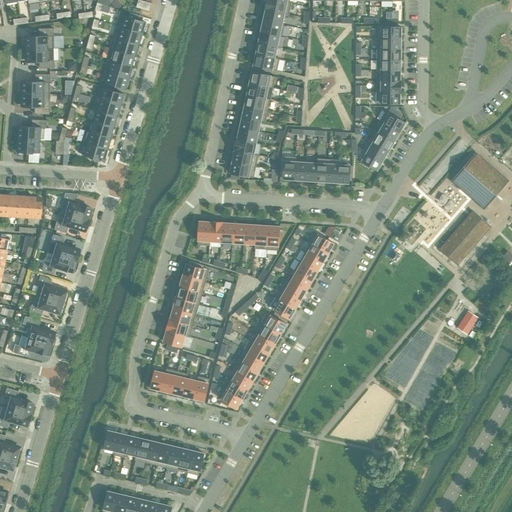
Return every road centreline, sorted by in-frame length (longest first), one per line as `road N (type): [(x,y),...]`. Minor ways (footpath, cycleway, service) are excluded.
road 1 (residential): [(245,441),(131,403),(166,253),(179,215),(201,197)]
road 2 (residential): [(245,441),(378,214)]
road 3 (residential): [(59,376),(119,178)]
road 4 (residential): [(201,197),(244,0)]
road 5 (residential): [(119,178),(171,0)]
road 6 (residential): [(378,214),(201,197)]
road 7 (residential): [(88,511),(98,480),(208,505)]
road 8 (residential): [(18,511),(59,376)]
road 9 (tertiary): [(511,396),(441,511)]
road 10 (residential): [(423,0),(422,110),(438,126)]
